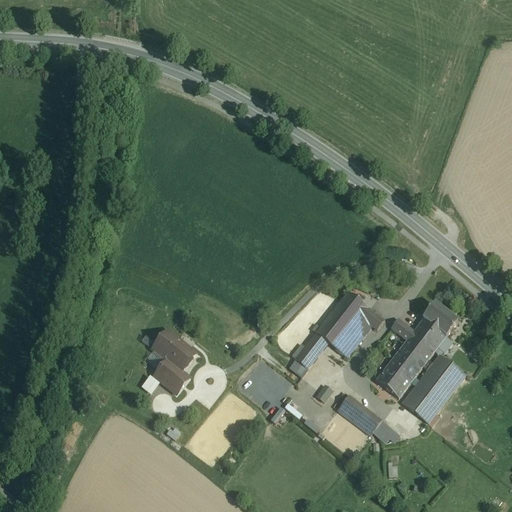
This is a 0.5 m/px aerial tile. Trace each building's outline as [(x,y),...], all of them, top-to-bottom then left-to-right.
[(348,295),(316,337),(328,346),(336,352),(347,338),(350,341),(361,328),(357,325),(361,320),(368,311),(368,310),(348,295)] [(459,324),(435,306),(423,322),(424,322),(446,340),(447,340),(459,324)] [(385,323),(368,311),(361,320),(372,329),(377,333),(385,323)] [(361,328),(350,341),(347,338),(336,352),(347,361),(365,338),(365,337),(372,329),(361,320),(357,325),(361,328)] [(407,343),(376,384),(399,401),(412,384),(415,380),(424,368),(426,365),(446,340),(424,322),(415,334),(407,343)] [(415,334),(399,322),(391,331),(407,343),(415,334)] [(195,355),(170,335),(155,354),(170,366),(166,372),(185,386),(190,381),(180,373),(195,355)] [(316,337),(295,363),(308,372),(328,346),(316,337)] [(417,388),(402,406),(429,427),(466,378),(440,358),(431,369),(429,371),(420,384),(417,388)] [(267,367),(261,374),(269,380),(274,374),(267,367)] [(166,372),(163,369),(155,380),(177,397),(185,386),(166,372)] [(139,390),(150,397),(156,385),(146,379),(139,390)] [(324,390),(317,399),(324,405),(331,395),(324,390)] [(383,424),(349,399),(338,413),(372,438),(383,424)] [(296,421),(300,417),(286,405),(283,409),(296,421)] [(305,421),(301,425),(315,435),(318,430),(305,421)] [(389,479),(397,479),(397,468),(389,468),(389,479)]
